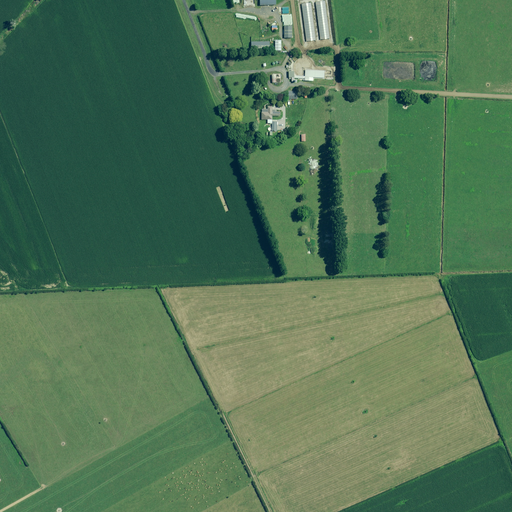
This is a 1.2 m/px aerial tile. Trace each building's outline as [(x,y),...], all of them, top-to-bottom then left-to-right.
[(300,1),(303,39),(313,38),(310,0),(300,1)] [(313,0),(318,37),(327,36),(322,0),(313,0)] [(282,25),(283,38),(291,37),(290,25),(282,25)] [(295,79),(306,79),(305,81),(314,81),(314,78),(324,78),(324,71),(306,70),(306,77),(296,76),(295,79)] [(282,75),(273,74),(272,83),(281,83),(282,75)] [(273,107),(268,107),(268,113),(262,112),(262,120),(268,120),(268,124),(271,124),(271,120),(273,120),(273,116),(280,116),(280,112),(273,112),(273,107)]
